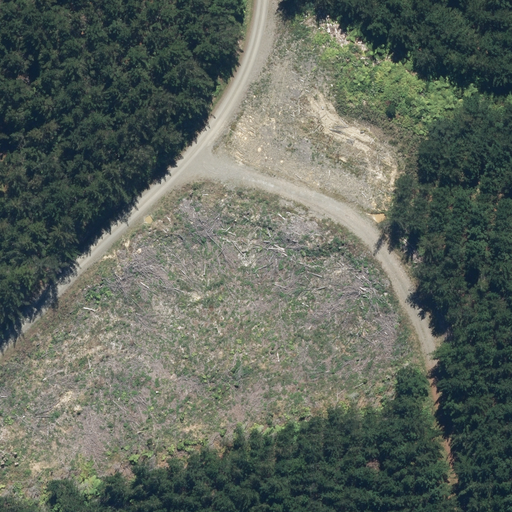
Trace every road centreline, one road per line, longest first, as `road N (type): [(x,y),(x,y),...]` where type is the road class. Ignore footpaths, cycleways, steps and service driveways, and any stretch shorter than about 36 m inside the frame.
road 1 (track): [(173,164),(258,171),(355,239),(418,332),(473,511)]
road 2 (track): [(0,341),(173,164),(234,88),(255,0)]
